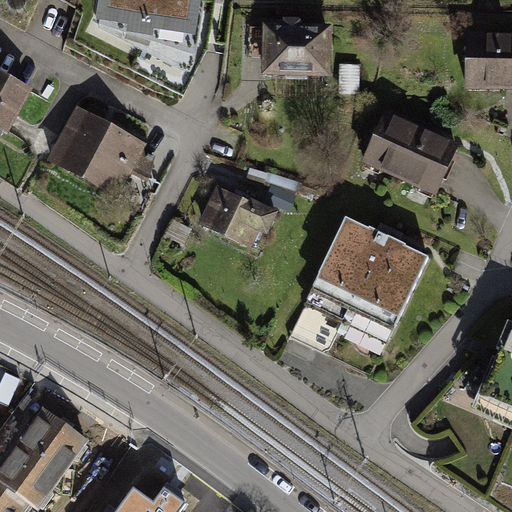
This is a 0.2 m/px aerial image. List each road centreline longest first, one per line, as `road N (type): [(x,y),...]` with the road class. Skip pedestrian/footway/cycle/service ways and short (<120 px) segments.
road 1 (residential): [(132,274),(193,154),(191,134),(0,30)]
road 2 (tertiary): [(287,511),(120,391),(0,324)]
road 3 (residential): [(359,440),(132,274)]
road 4 (residential): [(359,440),(492,281)]
road 5 (residential): [(132,274),(0,186)]
road 6 (residential): [(463,511),(359,440)]
